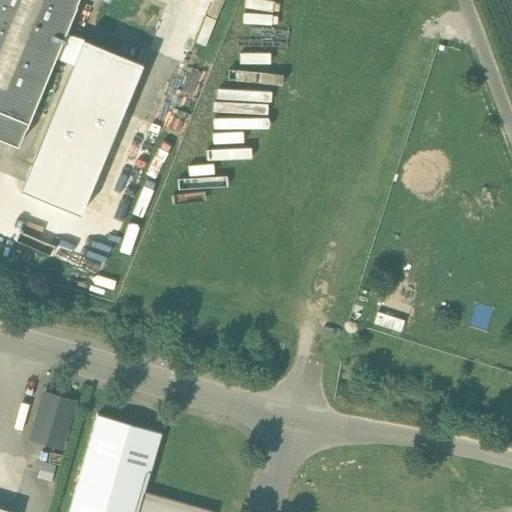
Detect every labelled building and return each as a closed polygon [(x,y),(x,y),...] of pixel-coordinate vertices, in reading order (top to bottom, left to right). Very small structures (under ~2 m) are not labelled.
[(0,0),(0,138),(18,146),(55,57),(65,32),(78,0),(0,0)] [(192,45),(206,0),(177,0),(166,37),(192,45)] [(142,64),(65,32),(55,57),(73,64),(21,190),(80,214),(142,64)] [(400,329),(403,318),(381,312),(385,296),(375,294),(368,320),(400,329)] [(51,397),(43,427),(36,425),(32,437),(61,445),(73,403),(51,397)] [(213,511),(214,511),(143,492),(137,511),(213,511)]
